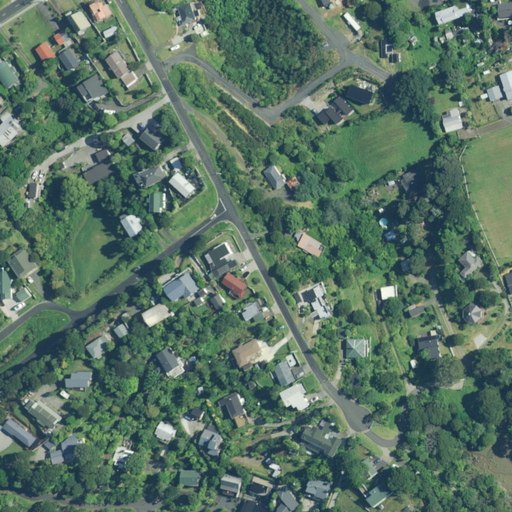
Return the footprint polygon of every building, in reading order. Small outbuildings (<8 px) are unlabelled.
[(202,9),(198,0),(179,6),(182,15),(180,16),(183,25),(198,20),(196,11),(202,9)] [(105,7),(102,1),(91,7),(99,22),(114,13),(110,4),(105,7)] [(511,2),(499,4),(501,17),(498,18),(499,20),(511,18),(511,2)] [(473,13),(469,3),(457,7),(457,6),(437,12),(440,24),(473,13)] [(83,11),(71,20),(81,34),(93,25),(83,11)] [(470,30),(468,25),(459,28),(458,26),(445,32),(449,40),(470,30)] [(119,32),(117,26),(106,32),(109,37),(119,32)] [(487,39),(486,31),(479,33),(480,39),(475,41),(477,45),(487,39)] [(67,41),(61,33),(55,36),(60,45),(67,41)] [(57,56),(47,41),(37,48),(46,63),(57,56)] [(81,62),(70,48),(60,55),(71,70),(81,62)] [(133,90),(144,82),(127,61),(129,59),(121,50),(108,60),(133,90)] [(22,81),(8,61),(0,66),(0,73),(10,88),(22,81)] [(511,98),(511,71),(502,75),(511,99),(511,98)] [(111,91),(99,74),(78,88),(84,98),(93,92),(99,100),(111,91)] [(503,96),(500,85),(488,89),(492,100),(503,96)] [(464,127),(459,108),(448,111),(449,114),(443,115),(448,132),(464,127)] [(27,130),(9,110),(0,117),(5,122),(0,126),(0,140),(5,146),(19,134),(20,136),(27,130)] [(164,139),(150,127),(141,138),(155,150),(164,139)] [(279,171),(275,165),(264,171),(276,190),(286,183),(282,176),(284,175),(281,170),(279,171)] [(167,177),(161,166),(142,175),(141,173),(136,175),(143,189),(167,177)] [(426,170),(422,171),(421,168),(405,175),(406,178),(403,180),(411,197),(430,187),(427,182),(431,180),(426,170)] [(198,188),(182,172),(173,181),(189,197),(198,188)] [(305,188),(296,176),(287,182),(305,188)] [(400,186),(396,176),(382,182),(386,190),(389,188),(390,191),(400,186)] [(39,183),(31,183),(30,196),(38,197),(39,183)] [(167,193),(154,193),(154,198),(150,198),(150,202),(153,202),(153,212),(163,212),(163,207),(166,207),(167,193)] [(130,217),(128,213),(122,217),(133,237),(145,230),(136,214),(130,217)] [(306,233),(300,229),(294,238),(300,242),(306,233)] [(328,246),(308,234),(301,246),(305,248),(304,250),(309,253),(310,251),(321,258),(328,246)] [(235,254),(229,242),(207,254),(213,265),(235,254)] [(41,266),(26,247),(10,260),(25,279),(41,266)] [(478,259),(471,251),(461,260),(465,263),(462,266),(464,268),(466,270),(463,273),(468,278),(486,261),(481,256),(478,259)] [(415,267),(411,258),(400,262),(403,271),(415,267)] [(0,293),(3,293),(4,299),(14,298),(11,271),(5,272),(4,267),(0,267),(0,293)] [(203,289),(192,272),(168,288),(177,301),(187,295),(189,298),(203,289)] [(239,298),(242,294),(244,295),(251,285),(231,272),(225,282),(234,289),(231,293),(239,298)] [(327,294),(321,283),(313,287),(314,289),(308,292),(320,315),(322,314),(325,320),(335,315),(333,312),(331,313),(327,306),(329,305),(324,296),(327,294)] [(396,297),(394,286),(383,288),(383,289),(373,290),(375,301),(396,297)] [(30,296),(24,288),(17,293),(23,302),(30,296)] [(228,304),(221,294),(213,298),(220,309),(228,304)] [(206,302),(203,297),(197,300),(201,306),(206,302)] [(269,306),(265,298),(242,309),(248,320),(256,316),(259,322),(265,318),(261,310),(269,306)] [(175,314),(167,301),(146,314),(154,327),(175,314)] [(113,324),(110,320),(104,326),(108,329),(113,324)] [(132,332),(125,324),(117,330),(124,338),(132,332)] [(349,329),(338,328),(338,338),(348,338),(349,329)] [(115,344),(108,334),(90,347),(100,360),(107,355),(104,351),(115,344)] [(440,345),(438,334),(417,339),(420,350),(440,345)] [(264,349),(257,338),(235,350),(246,371),(254,366),(249,357),(264,349)] [(369,339),(349,339),(348,357),(369,358),(369,339)] [(175,357),(168,346),(155,354),(171,379),(185,370),(176,356),(175,357)] [(298,363),(293,354),(287,357),(292,366),(298,363)] [(197,364),(192,355),(187,358),(192,367),(197,364)] [(297,380),(287,360),(275,367),(285,387),(297,380)] [(96,380),(96,372),(76,372),(76,379),(71,379),(72,387),(92,387),(92,380),(96,380)] [(312,404),(302,384),(290,390),(301,410),(312,404)] [(241,400),(237,392),(219,401),(223,407),(228,404),(242,429),(253,422),(243,404),(246,402),(244,398),(241,400)] [(39,404),(35,400),(29,407),(42,418),(41,420),(49,427),(51,424),(56,428),(65,418),(55,409),(53,412),(41,402),(39,404)] [(39,438),(13,419),(7,427),(33,446),(39,438)] [(328,421),(324,419),(320,425),(324,427),(323,430),(315,426),(313,430),(308,428),(301,443),(323,454),(325,451),(336,457),(344,440),(336,436),(334,440),(329,438),(336,423),(328,419),(328,421)] [(177,428),(160,421),(155,433),(157,434),(156,436),(171,442),(177,428)] [(218,427),(208,423),(201,444),(212,448),(210,453),(219,456),(222,449),(220,448),(224,435),(216,432),(218,427)] [(84,447),(78,436),(64,442),(69,454),(84,447)] [(55,447),(52,439),(47,442),(50,449),(55,447)] [(172,447),(165,443),(159,455),(166,458),(172,447)] [(133,451),(116,446),(112,460),(117,461),(115,466),(127,470),(133,451)] [(68,459),(64,449),(53,453),(57,463),(68,459)] [(380,472),(370,458),(364,462),(374,476),(380,472)] [(200,485),(200,470),(181,470),(181,475),(174,475),(174,485),(200,485)] [(243,477),(225,473),(222,488),(224,489),(223,493),(238,497),(243,477)] [(331,484),(312,478),(306,496),(325,502),(331,484)] [(395,492),(387,481),(372,492),(375,495),(369,499),(375,507),(395,492)] [(277,491),(284,499),(278,508),(281,510),(279,511),(295,511),(301,504),(285,484),(277,491)]
